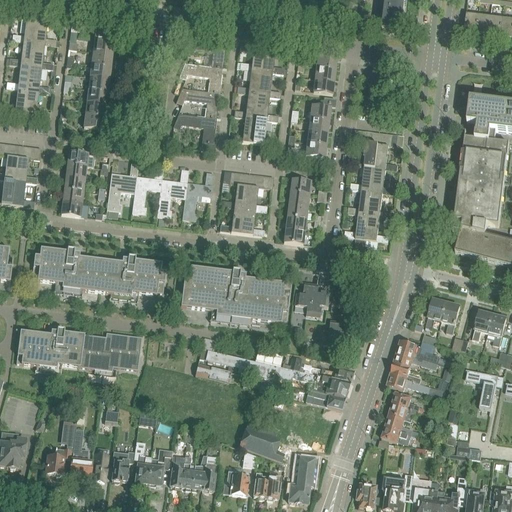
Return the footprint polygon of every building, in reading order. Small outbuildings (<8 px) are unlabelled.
[(389,0),(386,0),(384,19),(382,33),(401,35),(406,2),(389,0)] [(479,17),(466,16),(464,35),(477,36),(479,17)] [(477,36),(488,38),(491,19),(479,17),(477,36)] [(503,20),(491,19),(488,38),(500,39),(503,20)] [(500,39),(511,40),(511,21),(503,20),(500,39)] [(34,46),(37,22),(26,21),(24,39),(13,37),(12,44),(23,45),(34,46)] [(47,24),(37,22),(34,46),(44,48),(56,49),(57,43),(45,41),(47,24)] [(96,30),(94,42),(113,45),(115,32),(96,30)] [(69,45),(68,52),(76,53),(77,46),(76,46),(76,40),(70,39),(69,45)] [(211,69),(222,71),(225,46),(188,41),(182,55),(187,57),(188,57),(191,51),(192,51),(213,54),(211,69)] [(113,45),(94,42),(93,55),(112,57),(113,45)] [(31,70),(34,46),(23,45),(21,62),(10,61),(9,68),(20,69),(31,70)] [(44,48),(34,46),(31,70),(41,71),(41,72),(51,73),(53,73),(53,67),(42,65),(44,48)] [(240,65),(239,72),(245,73),(251,74),(251,73),(262,75),(265,51),(246,48),(244,57),(253,58),(252,67),(240,65)] [(275,52),(265,51),(262,75),(271,76),(272,76),(283,78),(284,71),(273,69),(275,52)] [(373,52),(371,60),(383,63),(384,55),(373,52)] [(112,57),(93,55),(91,67),(110,70),(112,57)] [(335,73),(337,59),(318,57),(316,70),(335,73)] [(179,80),(185,82),(188,76),(189,76),(210,79),(208,94),(209,95),(219,96),(222,71),(211,69),(185,66),(179,80)] [(110,70),(91,67),(90,80),(109,82),(110,70)] [(17,93),(28,94),(31,70),(20,69),(18,86),(7,85),(6,91),(17,93)] [(41,71),(31,70),(28,94),(38,95),(38,96),(50,97),(50,90),(39,89),(41,72),(41,71)] [(314,83),(320,84),(333,85),(335,73),(316,70),(314,83)] [(236,96),(248,97),(259,99),(262,75),(251,73),(251,74),(249,91),(237,89),(236,96)] [(269,93),(272,76),(271,76),(262,75),(259,99),(269,100),(280,101),(281,95),(269,93)] [(109,82),(90,80),(88,92),(107,95),(109,82)] [(313,95),(320,96),(332,97),(333,85),(320,84),(314,83),(313,95)] [(209,95),(208,94),(182,91),(176,105),(182,107),(182,108),(185,101),(186,101),(207,104),(205,120),(216,121),(219,96),(209,95)] [(107,95),(88,92),(87,105),(106,107),(107,95)] [(25,118),(28,94),(17,93),(15,110),(4,109),(3,115),(25,118)] [(38,95),(28,94),(25,118),(47,121),(47,114),(36,113),(38,96),(38,95)] [(234,120),(245,121),(256,122),(259,99),(248,97),(246,115),(234,113),(234,120)] [(269,100),(259,99),(256,122),(266,123),(266,124),(277,125),(278,119),(266,117),(269,100)] [(323,101),(322,109),(330,110),(335,111),(336,102),(323,100),(323,101)] [(476,137),(475,142),(494,144),(496,134),(511,135),(511,106),(470,102),(470,103),(468,113),(468,114),(468,115),(467,126),(477,127),(476,134),(476,136),(475,136),(475,137),(476,137)] [(106,107),(87,105),(85,117),(104,120),(106,107)] [(310,121),(320,123),(329,124),(330,110),(322,109),(320,109),(311,108),(310,121)] [(213,146),(216,122),(216,121),(205,120),(178,116),(173,130),(179,133),(182,126),(183,126),(204,129),(202,145),(200,154),(205,154),(214,155),(216,146),(213,146)] [(104,120),(85,117),(84,130),(103,133),(104,120)] [(231,143),(252,146),(256,122),(245,121),(243,138),(231,137),(231,143)] [(308,134),(320,136),(327,137),(329,124),(320,123),(310,121),(308,134)] [(266,123),(256,122),(252,146),(274,149),(275,142),(264,141),(266,124),(266,123)] [(307,147),(320,148),(326,149),(327,137),(320,136),(308,134),(307,147)] [(465,169),(464,174),(461,174),(455,222),(454,227),(455,227),(455,224),(463,225),(455,255),(511,269),(511,244),(486,238),(487,228),(499,229),(501,213),(505,183),(509,148),(509,146),(506,145),(494,144),(475,142),(468,141),(465,140),(461,169),(465,169)] [(365,171),(374,172),(377,147),(371,147),(367,146),(367,152),(365,152),(364,161),(365,161),(365,164),(354,162),(353,169),(365,170),(365,171)] [(326,149),(320,148),(307,147),(305,158),(320,160),(324,161),(326,149)] [(389,149),(384,148),(377,147),(374,172),(385,173),(386,173),(397,174),(398,168),(386,166),(389,149)] [(69,154),(67,167),(86,169),(93,170),(95,157),(88,157),(69,154)] [(8,159),(7,159),(5,176),(0,175),(0,182),(4,183),(15,184),(18,160),(14,160),(8,159)] [(15,184),(25,186),(36,187),(37,180),(26,179),(28,161),(27,161),(21,160),(18,160),(15,184)] [(130,178),(111,176),(108,200),(106,213),(108,214),(118,215),(120,215),(121,207),(119,207),(120,195),(134,197),(136,179),(137,179),(138,167),(131,166),(130,178)] [(85,182),(86,169),(67,167),(66,179),(85,182)] [(154,181),(137,179),(136,179),(134,197),(132,216),(145,218),(146,211),(144,210),(146,192),(160,194),(161,182),(162,182),(163,170),(156,169),(154,181)] [(371,195),(374,172),(365,171),(362,187),(351,186),(350,193),(362,194),(371,195)] [(160,194),(157,220),(171,221),(171,214),(169,213),(171,201),(184,202),(185,197),(186,185),(187,186),(189,173),(181,172),(180,185),(162,182),(161,182),(160,194)] [(371,195),(383,197),(394,198),(395,191),(383,190),(385,173),(374,172),(371,195)] [(205,188),(187,186),(186,185),(185,197),(184,202),(182,223),(196,224),(197,217),(194,216),(196,203),(210,205),(214,176),(206,175),(205,188)] [(253,190),(255,177),(248,177),(247,189),(253,190)] [(85,182),(66,179),(64,192),(83,194),(85,182)] [(267,179),(266,191),(272,192),(274,180),(267,179)] [(311,184),(291,182),(290,195),(309,198),(311,184)] [(15,184),(4,183),(2,200),(0,199),(0,206),(12,208),(15,184)] [(33,211),(34,204),(23,203),(25,186),(15,184),(12,208),(33,211)] [(246,189),(241,188),(237,187),(235,205),(223,204),(222,210),(234,212),(234,211),(243,212),(246,189)] [(255,214),(254,214),(266,216),(267,207),(256,206),(257,190),(253,190),(247,189),(246,189),(243,212),(255,214)] [(82,207),(83,194),(64,192),(63,205),(82,207)] [(369,219),(371,195),(362,194),(360,211),(348,210),(347,216),(358,218),(369,219)] [(307,210),(309,198),(290,195),(288,208),(307,210)] [(383,197),(371,195),(369,219),(380,221),(391,222),(392,215),(381,214),(383,197)] [(82,207),(63,205),(61,217),(80,220),(82,207)] [(288,208),(287,220),(306,223),(307,210),(288,208)] [(220,227),(219,234),(240,236),(243,212),(234,211),(234,212),(232,229),(220,227)] [(243,212),(240,236),(263,239),(264,233),(252,231),(254,214),(255,214),(243,212)] [(117,222),(118,215),(108,214),(108,221),(117,222)] [(365,249),(369,219),(358,218),(356,235),(345,234),(344,240),(355,242),(355,247),(354,248),(365,249)] [(380,221),(369,219),(365,249),(377,251),(378,244),(388,246),(389,239),(378,238),(380,221)] [(306,223),(287,220),(285,233),(304,235),(306,223)] [(303,247),(304,235),(285,233),(284,245),(303,247)] [(0,282),(10,284),(12,269),(7,268),(9,251),(0,249),(0,282)] [(39,258),(34,258),(32,280),(37,280),(37,283),(62,286),(62,290),(131,299),(131,295),(156,298),(157,295),(163,296),(165,274),(161,273),(161,265),(135,262),(135,260),(131,259),(131,266),(74,259),(74,252),(67,251),(67,254),(40,250),(39,258)] [(185,270),(180,309),(216,314),(215,318),(281,326),(281,324),(286,325),(291,286),(239,280),(240,273),(232,272),(232,274),(190,269),(190,271),(185,270)] [(318,308),(320,309),(327,310),(329,295),(320,294),(320,297),(317,296),(318,288),(304,286),(302,295),(305,295),(305,297),(296,296),(295,308),(306,310),(305,318),(320,320),(321,311),(318,310),(318,308)] [(433,302),(426,330),(431,332),(434,322),(442,324),(446,306),(433,302)] [(446,306),(442,324),(449,326),(446,336),(453,337),(460,310),(446,306)] [(479,314),(472,342),(479,344),(481,335),(488,336),(493,318),(479,314)] [(488,336),(487,342),(494,344),(492,348),(499,349),(506,321),(493,318),(488,336)] [(318,349),(320,349),(327,350),(327,347),(329,347),(328,356),(342,358),(343,349),(341,348),(341,346),(350,347),(352,332),(343,331),(342,334),(340,333),(341,325),(329,323),(328,335),(319,334),(318,349)] [(20,333),(16,366),(56,371),(57,367),(112,374),(113,370),(138,373),(142,340),(111,336),(110,340),(64,335),(64,332),(57,331),(56,338),(20,333)] [(424,337),(422,344),(435,348),(437,341),(424,337)] [(204,340),(201,352),(213,354),(216,343),(204,340)] [(454,341),(451,353),(458,356),(462,343),(454,341)] [(462,343),(458,356),(465,358),(468,344),(462,343)] [(401,344),(397,355),(438,367),(439,362),(440,359),(433,357),(426,355),(425,357),(420,356),(422,350),(420,350),(417,349),(407,346),(401,344)] [(201,352),(199,361),(207,363),(206,366),(212,367),(212,364),(229,368),(228,371),(238,374),(268,382),(268,383),(271,384),(272,381),(273,374),(274,375),(275,375),(276,376),(277,377),(277,378),(278,379),(280,381),(281,382),(283,383),(285,383),(287,384),(289,383),(291,383),(291,385),(290,389),(307,393),(345,402),(350,387),(320,380),(297,374),(281,371),(279,370),(269,368),(254,364),(213,354),(201,352)] [(397,355),(394,366),(401,368),(401,369),(410,372),(412,365),(436,373),(438,367),(397,355)] [(500,356),(497,368),(504,370),(507,358),(500,356)] [(283,366),(281,371),(297,374),(320,380),(350,387),(354,375),(337,371),(336,376),(310,370),(311,368),(304,366),(305,363),(291,360),(289,368),(283,366)] [(394,366),(391,377),(419,386),(424,388),(425,383),(421,381),(408,377),(410,372),(401,369),(401,368),(394,366)] [(198,367),(195,379),(228,387),(231,375),(198,367)] [(446,369),(444,375),(451,377),(453,372),(446,369)] [(476,375),(474,384),(484,387),(479,412),(490,414),(491,414),(494,399),(494,398),(496,389),(502,391),(504,380),(498,379),(476,374),(476,375)] [(391,377),(387,390),(403,394),(405,389),(428,396),(430,390),(424,388),(419,386),(391,377)] [(307,393),(305,405),(320,408),(341,413),(345,402),(307,393)] [(393,403),(392,407),(418,415),(423,416),(424,412),(420,410),(410,407),(412,401),(395,396),(395,397),(393,398),(392,401),(393,403)] [(389,412),(388,416),(389,418),(388,419),(398,422),(404,424),(404,422),(411,424),(412,419),(416,420),(418,415),(392,407),(391,411),(389,412)] [(451,411),(447,424),(451,425),(456,427),(460,414),(451,411)] [(386,426),(385,430),(410,438),(411,438),(417,440),(418,435),(412,433),(402,430),(404,424),(398,422),(388,419),(388,420),(387,421),(385,424),(386,426)] [(47,425),(40,422),(36,432),(42,435),(47,425)] [(46,466),(45,476),(55,477),(56,478),(59,479),(60,478),(62,478),(62,472),(65,472),(65,467),(63,466),(64,462),(71,462),(72,454),(73,454),(75,445),(76,432),(76,426),(73,426),(64,425),(63,435),(69,435),(67,447),(67,452),(64,451),(64,452),(61,452),(55,451),(54,459),(47,458),(47,462),(46,462),(45,466),(46,466)] [(276,436),(248,426),(239,449),(282,464),(284,457),(276,454),(280,442),(275,440),(276,436)] [(382,435),(381,439),(382,440),(382,441),(388,443),(397,446),(397,445),(403,447),(408,448),(411,438),(410,438),(385,430),(384,434),(382,435)] [(73,454),(70,479),(89,482),(92,465),(87,464),(88,455),(81,454),(84,433),(76,432),(75,445),(73,454)] [(1,435),(0,445),(0,469),(6,470),(6,471),(8,471),(9,473),(13,473),(15,472),(18,472),(19,464),(22,464),(23,461),(24,461),(26,441),(18,440),(18,437),(1,435)] [(448,439),(446,447),(455,449),(456,443),(456,441),(448,439)] [(380,443),(378,449),(387,452),(388,445),(381,443),(380,443)] [(139,462),(136,482),(139,482),(138,485),(147,486),(151,460),(145,460),(146,458),(143,458),(145,446),(136,445),(134,461),(139,462)] [(442,447),(441,453),(454,455),(455,450),(442,447)] [(106,469),(108,457),(106,457),(107,452),(98,450),(97,456),(95,456),(94,468),(95,468),(93,484),(96,484),(96,487),(101,487),(102,485),(104,485),(105,476),(106,476),(107,470),(106,469)] [(457,450),(456,458),(469,459),(470,451),(468,451),(457,450)] [(469,459),(469,462),(480,464),(481,453),(470,451),(469,459)] [(151,460),(147,486),(157,488),(157,487),(160,487),(162,473),(170,473),(171,465),(172,460),(172,458),(173,454),(159,453),(158,461),(151,460)] [(113,472),(112,484),(113,484),(114,486),(118,486),(119,485),(122,485),(122,483),(126,484),(126,480),(127,480),(128,470),(127,470),(128,464),(126,464),(127,456),(113,454),(112,465),(114,465),(114,467),(113,467),(113,472)] [(244,454),(242,469),(254,470),(255,463),(256,458),(244,454)] [(172,460),(171,465),(173,465),(170,489),(181,491),(183,473),(179,472),(180,459),(172,458),(172,460)] [(200,468),(194,468),(191,494),(198,495),(198,493),(202,493),(204,475),(205,475),(206,466),(206,458),(206,459),(202,459),(200,468)] [(183,473),(181,491),(185,491),(185,493),(191,494),(194,468),(195,466),(190,465),(191,460),(185,459),(183,473)] [(313,490),(316,462),(298,459),(295,487),(291,486),(288,505),(307,507),(310,490),(313,490)] [(211,466),(206,466),(205,475),(204,475),(202,493),(202,495),(208,496),(209,494),(213,495),(216,470),(218,470),(219,464),(211,463),(211,466)] [(226,487),(224,486),(223,496),(246,499),(246,493),(247,494),(249,480),(248,480),(248,477),(228,474),(226,487)] [(256,476),(253,500),(265,501),(268,480),(261,479),(261,476),(256,476)] [(384,481),(382,493),(387,494),(384,511),(401,511),(403,504),(409,504),(410,502),(411,485),(412,481),(412,478),(405,477),(404,483),(384,481)] [(268,480),(265,501),(278,503),(281,479),(275,478),(275,481),(268,480)] [(358,495),(357,504),(361,505),(360,511),(366,511),(365,511),(374,511),(375,507),(381,508),(382,500),(376,499),(377,490),(368,489),(369,481),(363,480),(362,487),(361,487),(360,495),(358,495)] [(444,496),(442,511),(457,511),(458,508),(463,509),(465,490),(466,481),(458,480),(456,497),(444,496)] [(411,485),(410,502),(414,503),(413,511),(427,511),(430,494),(431,485),(431,484),(412,481),(411,485)] [(430,494),(427,511),(442,511),(444,496),(435,495),(435,493),(438,491),(438,486),(431,485),(430,494)] [(465,490),(463,509),(468,510),(467,511),(482,511),(484,497),(474,496),(474,491),(465,490)] [(491,490),(488,511),(510,511),(511,505),(511,496),(506,496),(497,495),(498,491),(491,490)]
